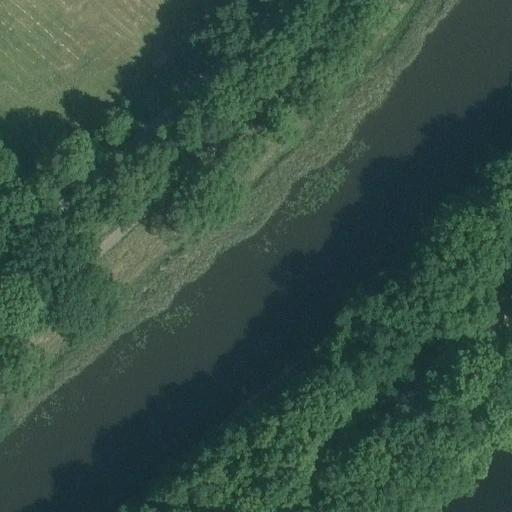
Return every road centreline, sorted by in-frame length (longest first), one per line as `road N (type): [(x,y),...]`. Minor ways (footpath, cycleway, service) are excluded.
road 1 (unclassified): [(0,263),(289,0)]
road 2 (track): [(511,296),(272,511)]
